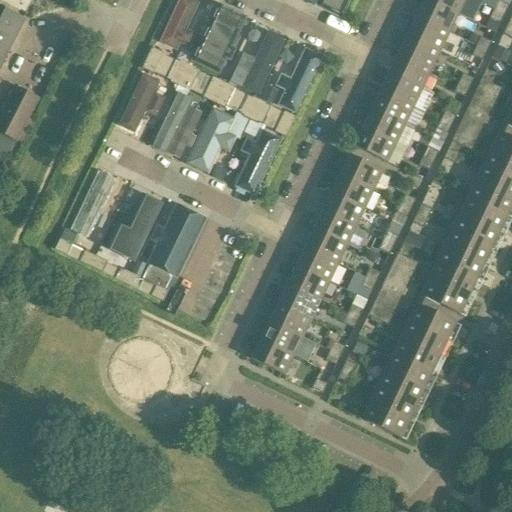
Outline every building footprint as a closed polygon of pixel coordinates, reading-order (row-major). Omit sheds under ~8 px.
[(188,33),(200,7),(185,0),(182,0),(160,46),(178,55),(182,46),(189,49),(195,37),(188,33)] [(325,0),(322,7),(344,17),(352,0),(325,0)] [(449,33),(458,15),(427,0),(424,0),(416,17),(449,33)] [(427,0),(458,15),(464,0),(427,0)] [(498,1),(494,10),(504,15),(509,6),(498,1)] [(0,67),(24,20),(0,7),(0,67)] [(504,15),(494,10),(489,19),(500,24),(504,15)] [(440,52),(449,33),(416,17),(407,36),(440,52)] [(207,73),(225,81),(251,26),(233,18),(225,35),(213,29),(202,51),(215,57),(207,73)] [(511,39),(511,28),(507,26),(503,35),(511,39)] [(260,99),(287,43),(267,34),(240,89),(260,99)] [(431,70),(440,52),(407,36),(398,54),(431,70)] [(481,37),(476,47),(487,52),(491,43),(481,37)] [(476,47),(472,56),(482,61),(487,52),(476,47)] [(164,53),(152,48),(147,58),(142,69),(153,74),(164,53)] [(509,53),(499,48),(494,57),(504,62),(509,53)] [(304,54),(292,81),(281,76),(275,89),(285,93),(278,108),(296,117),(321,61),(304,54)] [(422,88),(431,70),(398,54),(390,73),(422,88)] [(183,76),(188,65),(180,61),(179,63),(175,61),(166,79),(171,81),(170,82),(178,86),(183,76)] [(493,70),(497,76),(505,70),(501,64),(493,70)] [(188,65),(183,76),(178,86),(185,90),(185,89),(190,91),(198,72),(194,70),(195,69),(188,65)] [(414,107),(422,88),(390,73),(381,91),(414,107)] [(463,74),(459,83),(469,88),(474,79),(463,74)] [(160,84),(144,76),(118,128),(133,136),(144,114),(156,121),(166,102),(154,96),(160,84)] [(202,98),(214,104),(219,93),(224,83),(213,77),(202,98)] [(451,142),(448,149),(459,154),(462,147),(474,152),(482,135),(491,139),(494,133),(497,134),(504,120),(500,118),(503,112),(495,108),(504,90),(482,80),(451,142)] [(225,109),(235,88),(224,83),(219,93),(214,104),(225,109)] [(469,88),(459,83),(454,93),(464,98),(469,88)] [(0,134),(17,143),(40,99),(14,86),(0,114),(0,134)] [(250,121),(257,124),(257,123),(262,125),(270,107),(266,105),(267,103),(272,106),(279,92),(266,86),(259,100),(260,100),(255,111),(250,121)] [(381,91),(372,110),(404,126),(414,107),(381,91)] [(194,104),(175,95),(149,147),(169,157),(178,138),(189,143),(202,116),(190,110),(194,104)] [(250,121),(255,111),(260,100),(259,100),(252,96),(251,98),(247,96),(238,114),(243,116),(242,117),(250,121)] [(236,122),(211,110),(185,165),(207,176),(219,152),(227,156),(235,140),(229,137),(236,122)] [(404,126),(372,110),(363,128),(396,143),(404,126)] [(445,111),(441,120),(451,125),(456,116),(445,111)] [(274,132),(285,138),(286,138),(291,128),(296,117),(295,117),(284,112),(274,132)] [(451,125),(441,120),(436,129),(447,135),(451,125)] [(386,163),(396,143),(363,128),(354,147),(386,163)] [(255,145),(247,141),(240,155),(248,159),(234,189),(255,199),(282,143),(261,133),(255,145)] [(425,299),(459,315),(511,205),(511,138),(504,135),(425,299)] [(433,138),(423,157),(434,162),(443,143),(433,138)] [(459,154),(448,149),(443,159),(454,164),(459,154)] [(382,172),(350,156),(340,175),(373,191),(382,172)] [(419,166),(429,171),(434,162),(423,157),(419,166)] [(0,184),(8,167),(0,163),(0,184)] [(364,210),(373,191),(340,175),(331,194),(364,210)] [(100,220),(116,185),(99,177),(72,234),(89,242),(94,231),(102,235),(108,223),(100,220)] [(104,253),(135,268),(167,200),(144,189),(124,232),(116,228),(104,253)] [(355,228),(364,210),(331,194),(322,212),(355,228)] [(405,195),(400,204),(411,209),(415,200),(405,195)] [(396,214),(406,219),(411,209),(400,204),(396,214)] [(417,214),(428,219),(432,210),(422,205),(417,214)] [(175,207),(146,268),(176,282),(206,221),(175,207)] [(314,230),(346,246),(355,228),(322,212),(314,230)] [(423,228),(428,219),(417,214),(412,223),(423,228)] [(377,229),(380,219),(365,215),(362,226),(377,229)] [(338,264),(346,246),(314,230),(305,248),(338,264)] [(387,232),(383,241),(393,246),(398,237),(387,232)] [(409,232),(403,242),(419,250),(424,239),(409,232)] [(67,256),(71,247),(67,244),(67,243),(59,240),(54,250),(67,256)] [(393,246),(383,241),(378,250),(389,255),(393,246)] [(329,283),(338,264),(305,248),(296,267),(329,283)] [(101,273),(106,262),(84,252),(79,262),(101,273)] [(420,265),(398,254),(368,316),(390,327),(395,315),(403,319),(406,312),(407,313),(410,307),(414,309),(420,295),(417,293),(420,287),(411,283),(420,265)] [(320,302),(329,283),(296,267),(287,286),(320,302)] [(370,269),(365,278),(376,283),(380,274),(370,269)] [(138,291),(142,282),(138,279),(139,278),(124,271),(123,272),(119,270),(114,279),(138,291)] [(354,284),(371,292),(376,283),(365,278),(358,275),(354,284)] [(162,303),(168,292),(155,286),(150,297),(162,303)] [(311,320),(320,302),(287,286),(278,304),(311,320)] [(352,305),(347,315),(358,320),(363,311),(362,310),(367,301),(356,296),(351,305),(352,305)] [(270,322),(302,338),(311,320),(278,304),(270,322)] [(366,422),(400,439),(456,323),(421,307),(366,422)] [(358,320),(347,315),(343,324),(353,329),(358,320)] [(293,356),(302,338),(270,322),(261,341),(293,356)] [(293,356),(261,341),(251,360),(284,376),(293,356)] [(334,342),(330,352),(340,357),(345,347),(334,342)] [(366,348),(357,343),(352,354),(361,358),(366,348)] [(340,357),(330,352),(325,361),(336,366),(340,357)] [(357,366),(347,361),(342,370),(353,375),(357,366)] [(338,379),(348,384),(353,375),(342,370),(338,379)] [(322,394),(327,385),(316,380),(312,389),(322,394)]
